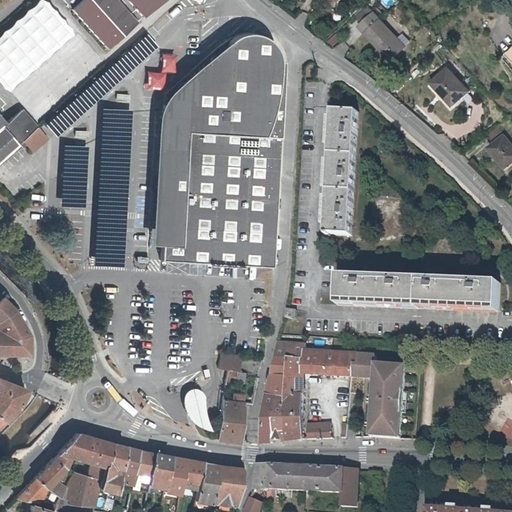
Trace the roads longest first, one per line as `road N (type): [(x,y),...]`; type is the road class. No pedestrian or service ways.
road 1 (unclassified): [(254,446),(277,300),(293,35)]
road 2 (secondary): [(418,453),(215,448),(112,412)]
road 3 (residential): [(511,228),(441,153),(293,35)]
road 4 (secondary): [(0,216),(63,289),(97,379)]
